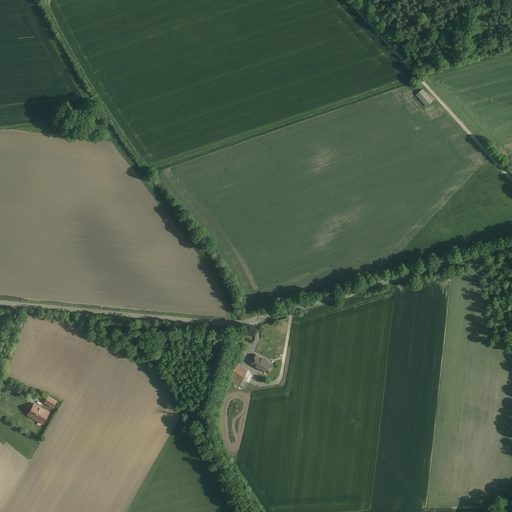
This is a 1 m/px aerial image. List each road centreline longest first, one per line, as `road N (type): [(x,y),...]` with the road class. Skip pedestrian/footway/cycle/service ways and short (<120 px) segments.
road 1 (unclassified): [(511,245),(233,323),(0,302)]
road 2 (track): [(511,176),(352,0)]
